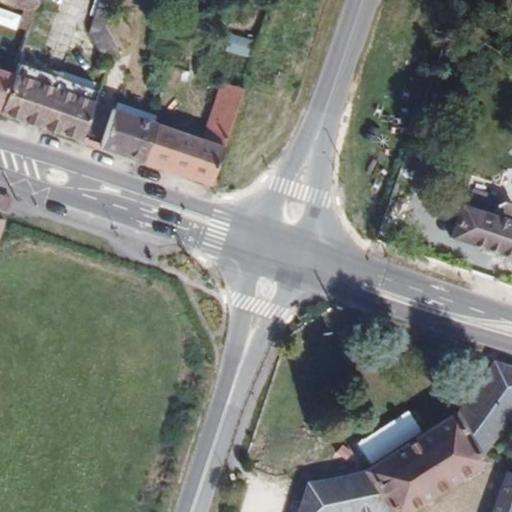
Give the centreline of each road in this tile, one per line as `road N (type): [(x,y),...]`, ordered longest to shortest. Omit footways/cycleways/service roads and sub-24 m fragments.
road 1 (primary): [(285,239),(0,142)]
road 2 (primary): [(0,175),(275,264)]
road 3 (secondary): [(275,264),(193,511)]
road 4 (secondary): [(362,0),(285,239)]
road 5 (primary): [(275,264),(511,349)]
road 6 (primary): [(511,312),(285,239)]
